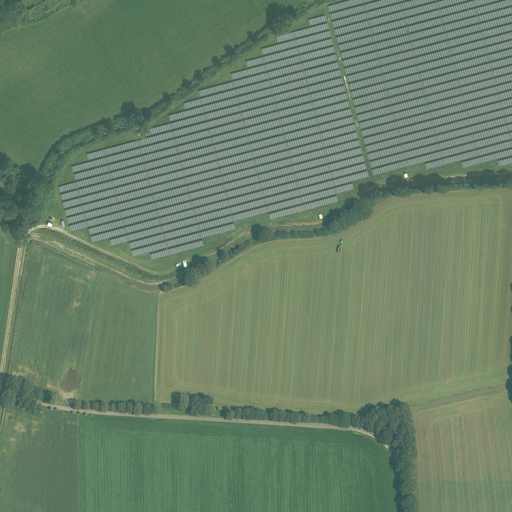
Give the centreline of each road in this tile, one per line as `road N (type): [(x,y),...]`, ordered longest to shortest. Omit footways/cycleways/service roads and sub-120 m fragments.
road 1 (unclassified): [(407,511),(397,458),(363,431),(78,411),(0,393)]
road 2 (unknown): [(0,370),(20,245),(36,230)]
